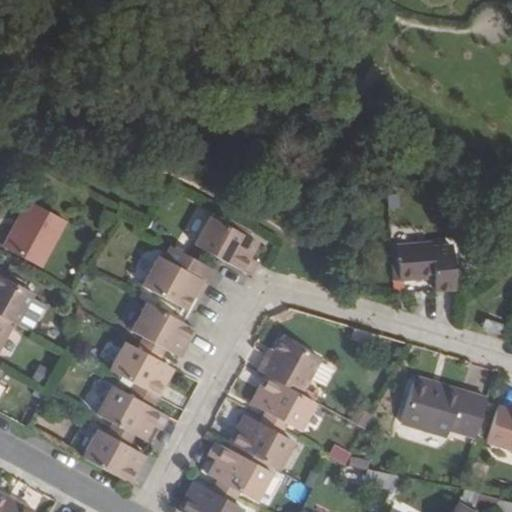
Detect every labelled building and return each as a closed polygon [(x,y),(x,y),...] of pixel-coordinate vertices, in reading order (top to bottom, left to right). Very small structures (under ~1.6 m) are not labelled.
[(0,244),(32,262),(56,215),(19,195),(0,227),(0,244)] [(204,212),(188,241),(202,249),(224,261),(243,271),(251,257),(244,253),(251,238),(241,233),(221,222),(204,212)] [(225,215),(221,222),(241,233),(245,225),(225,215)] [(432,241),(396,244),(399,277),(436,274),(437,285),(455,284),(452,241),(432,243),(432,241)] [(135,283),(179,307),(186,295),(195,279),(200,282),(207,268),(195,262),(164,243),(156,256),(151,253),(135,283)] [(0,319),(4,321),(7,323),(25,291),(0,277),(0,319)] [(200,282),(195,279),(186,295),(191,297),(193,293),(200,282)] [(140,300),(125,328),(138,335),(158,347),(168,352),(176,337),(181,341),(188,326),(179,321),(140,300)] [(501,334),(504,324),(487,319),(484,328),(494,332),(493,333),(501,334)] [(138,335),(134,341),(155,352),(158,347),(138,335)] [(268,356),(263,353),(254,370),(262,374),(298,393),(318,356),(278,336),(268,356)] [(181,341),(176,337),(168,352),(173,355),(181,341)] [(118,340),(103,367),(152,394),(159,382),(153,378),(161,364),(152,359),(131,347),(118,340)] [(134,341),(131,347),(152,359),(155,352),(134,341)] [(167,367),(161,364),(153,378),(159,382),(167,367)] [(255,388),(261,391),(253,405),(263,411),(284,423),(296,430),(312,401),(298,393),(262,374),(255,388)] [(415,376),(412,383),(444,393),(446,386),(415,376)] [(103,383),(88,411),(103,420),(126,432),(136,438),(144,424),(152,428),(159,415),(103,383)] [(447,438),(449,430),(476,439),(488,399),(446,386),(444,393),(412,383),(400,422),(447,438)] [(261,391),(255,388),(247,402),(253,405),(261,391)] [(511,412),(500,408),(489,444),(511,451),(511,412)] [(263,411),(261,414),(282,426),(284,423),(263,411)] [(248,415),(242,412),(234,428),(239,431),(248,415)] [(261,414),(257,421),(279,433),(282,426),(261,414)] [(234,428),(226,441),(276,468),(291,440),(279,433),(257,421),(248,415),(239,431),(234,428)] [(103,420),(100,426),(123,438),(126,432),(103,420)] [(100,426),(97,432),(120,444),(123,438),(100,426)] [(88,427),(73,455),(122,483),(129,469),(123,466),(131,451),(120,444),(97,432),(88,427)] [(208,457),(201,471),(211,476),(234,489),(250,498),(265,469),(209,439),(208,442),(201,454),(208,457)] [(367,468),(343,462),(335,478),(360,484),(367,468)] [(395,475),(367,468),(360,484),(386,491),(395,475)] [(211,476),(207,484),(230,497),(234,489),(211,476)] [(194,484),(187,480),(178,496),(185,500),(194,484)] [(185,500),(178,496),(171,510),(174,511),(233,511),(236,507),(227,502),(204,489),(194,484),(185,500)] [(207,484),(204,489),(227,502),(230,497),(207,484)] [(27,511),(0,497),(0,511),(27,511)] [(511,511),(511,503),(495,500),(488,511),(489,511),(511,511)]
